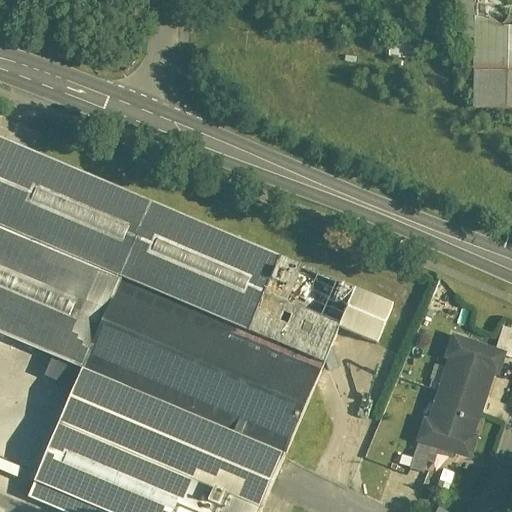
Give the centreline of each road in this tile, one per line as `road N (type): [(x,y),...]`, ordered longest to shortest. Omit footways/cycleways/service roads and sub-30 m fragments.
road 1 (tertiary): [(511,267),(157,129)]
road 2 (tertiary): [(157,129),(0,73)]
road 3 (residential): [(158,0),(157,129)]
